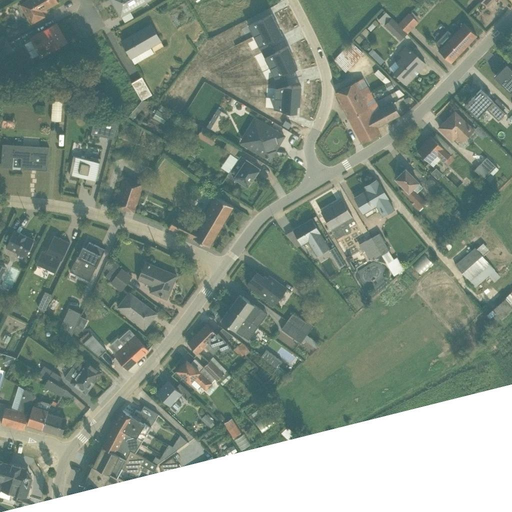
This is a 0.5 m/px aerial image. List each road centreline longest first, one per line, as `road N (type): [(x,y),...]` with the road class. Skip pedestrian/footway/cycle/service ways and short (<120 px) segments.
road 1 (unclassified): [(511,16),(400,128),(319,179)]
road 2 (unclassified): [(225,265),(65,449)]
road 3 (residential): [(0,201),(138,226),(225,265)]
road 4 (residential): [(290,0),(325,74),(325,108),(310,154),(319,179)]
road 5 (unclassified): [(319,179),(265,212),(225,265)]
